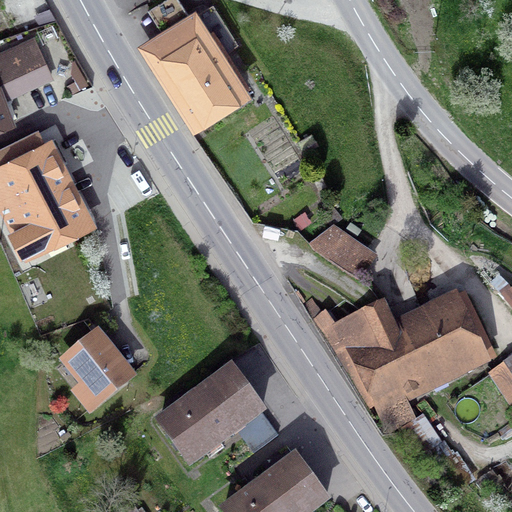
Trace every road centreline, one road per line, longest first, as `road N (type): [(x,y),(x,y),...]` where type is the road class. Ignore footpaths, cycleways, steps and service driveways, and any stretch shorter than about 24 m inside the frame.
road 1 (secondary): [(80,0),(158,131),(414,511)]
road 2 (tertiary): [(349,0),(413,101),(511,198)]
